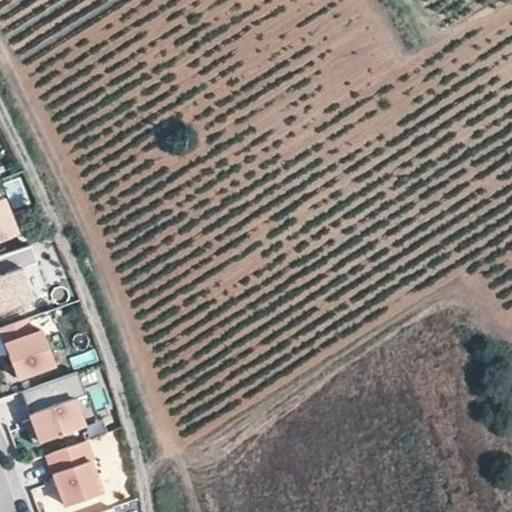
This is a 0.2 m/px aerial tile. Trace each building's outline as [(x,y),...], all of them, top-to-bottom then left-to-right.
[(0,236),(12,232),(0,200),(0,236)] [(26,244),(0,253),(0,306),(42,291),(26,244)] [(23,318),(0,325),(0,343),(12,377),(50,364),(37,328),(28,332),(23,318)] [(71,372),(17,391),(26,418),(29,425),(22,427),(27,442),(78,424),(68,397),(79,392),(71,372)] [(29,425),(26,418),(19,421),(22,427),(29,425)] [(88,459),(81,441),(41,455),(60,505),(96,492),(84,460),(88,459)]
